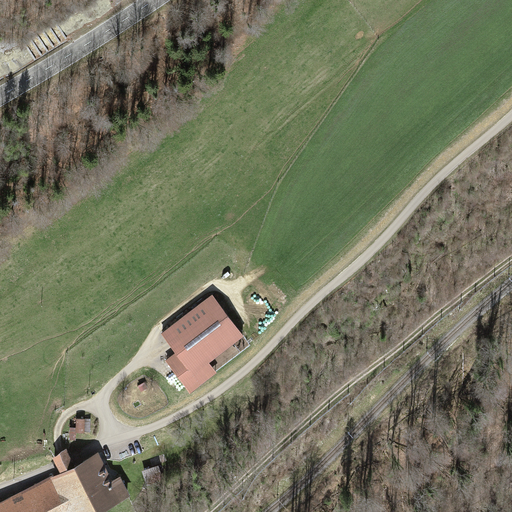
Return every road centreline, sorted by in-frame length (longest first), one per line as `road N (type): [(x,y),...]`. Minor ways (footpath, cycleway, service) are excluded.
road 1 (track): [(511,115),(234,382),(140,436),(75,453),(0,489)]
road 2 (track): [(511,256),(342,388),(208,511)]
road 3 (primary): [(153,0),(0,95)]
